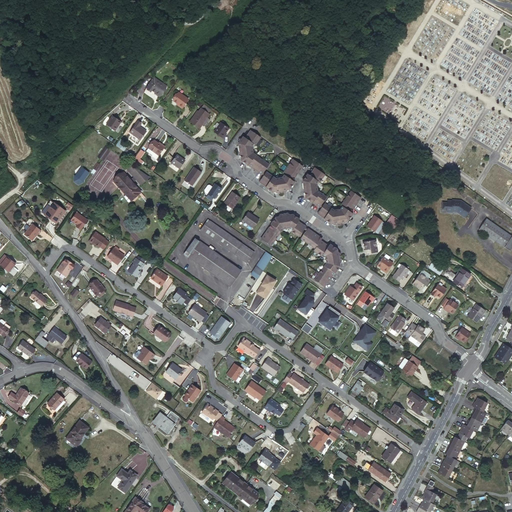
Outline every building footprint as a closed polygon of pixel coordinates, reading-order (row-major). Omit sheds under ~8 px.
[(152,75),(151,76),(164,85),(165,84),(152,75)] [(154,91),(158,94),(164,85),(151,76),(145,85),(146,86),(145,88),(148,91),(150,89),(154,91)] [(175,102),(181,106),(187,98),(177,91),(171,99),(175,102)] [(201,103),(199,107),(206,112),(209,108),(201,103)] [(194,114),(193,113),(187,120),(197,128),(201,123),(205,118),(208,113),(206,112),(199,107),(197,110),(194,114)] [(113,131),(117,124),(116,123),(118,120),(110,115),(104,125),(113,131)] [(127,132),(138,139),(144,131),(137,126),(139,124),(135,121),(134,123),(127,132)] [(219,121),(212,131),(222,138),(224,134),(223,133),(227,127),(219,121)] [(244,137),(242,136),(237,143),(240,160),(248,165),(262,174),(263,172),(268,164),(252,153),(251,146),(253,144),(254,145),(259,137),(249,130),(244,137)] [(157,155),(163,147),(157,143),(152,139),(147,147),(157,155)] [(105,147),(98,157),(104,161),(111,151),(105,147)] [(157,155),(150,150),(149,152),(151,154),(151,155),(154,158),(157,155)] [(180,159),(181,158),(175,154),(169,162),(178,167),(182,161),(180,159)] [(272,192),(274,191),(287,189),(289,189),(294,181),(292,180),(302,165),(292,158),(282,173),(283,174),(281,177),(274,178),(265,171),(264,173),(263,175),(259,181),(265,186),(265,187),(272,192)] [(134,178),(130,181),(133,184),(136,181),(141,186),(149,179),(132,166),(127,170),(134,178)] [(193,166),(183,180),(190,185),(200,171),(193,166)] [(89,173),(81,167),(75,176),(74,175),(73,181),(78,184),(84,182),(82,181),(89,173)] [(310,203),(317,207),(318,206),(323,198),(314,191),(313,184),(315,181),(316,182),(321,174),(311,168),(306,175),(304,174),(299,181),(302,198),(309,203),(310,203)] [(114,182),(125,195),(131,202),(141,193),(133,184),(130,181),(124,174),(114,182)] [(213,183),(206,193),(212,197),(213,197),(220,187),(213,183)] [(321,219),(328,224),(331,223),(343,221),(345,221),(350,213),(348,212),(359,197),(349,190),(338,205),(339,206),(337,209),(330,210),(321,204),(319,207),(318,208),(315,213),(321,218),(321,219)] [(230,191),(223,202),(231,207),(238,196),(230,191)] [(131,202),(125,195),(122,198),(127,203),(129,204),(131,202)] [(452,202),(447,201),(446,209),(445,211),(450,212),(451,210),(454,211),(464,218),(470,209),(460,202),(452,201),(452,202)] [(50,208),(46,215),(56,222),(64,211),(52,202),(49,207),(50,208)] [(246,211),(240,219),(252,227),(258,219),(246,211)] [(75,213),(70,220),(77,225),(76,226),(80,229),(86,221),(75,213)] [(290,214),(278,216),(275,216),(270,224),(260,238),(270,245),(282,228),(289,227),(292,228),(291,230),(298,235),(304,228),(305,226),(298,220),(299,218),(292,213),(290,214)] [(374,216),(366,227),(374,232),(382,221),(374,216)] [(511,237),(486,219),(481,226),(511,248),(511,237)] [(201,231),(235,255),(247,263),(253,253),(242,245),(208,221),(201,231)] [(35,225),(27,235),(35,241),(40,234),(41,235),(44,231),(35,225)] [(510,252),(511,249),(511,248),(481,226),(478,230),(510,252)] [(339,263),(337,250),(336,248),(329,243),(328,245),(320,240),(322,238),(307,228),(306,229),(300,237),(315,248),(314,249),(322,254),(322,253),(325,255),(326,264),(316,278),(315,280),(324,286),(334,272),(334,273),(339,266),(339,263)] [(99,247),(103,250),(108,243),(104,240),(105,239),(95,233),(89,241),(99,247)] [(195,239),(184,255),(230,287),(241,272),(195,239)] [(376,240),(363,243),(364,251),(370,250),(371,254),(378,253),(376,240)] [(113,249),(108,257),(115,261),(114,262),(118,265),(124,256),(113,249)] [(266,252),(251,275),(259,279),(273,257),(266,252)] [(5,256),(0,262),(0,265),(9,273),(16,265),(5,256)] [(140,270),(144,264),(142,264),(144,261),(138,257),(137,259),(136,259),(133,263),(134,263),(128,272),(135,277),(138,273),(137,271),(138,270),(140,270)] [(386,274),(393,264),(383,257),(377,266),(381,268),(384,270),(383,271),(386,274)] [(63,262),(57,270),(66,275),(71,268),(72,268),(75,265),(68,260),(66,264),(63,262)] [(439,274),(442,269),(431,262),(428,267),(439,274)] [(409,270),(402,265),(392,277),(399,282),(401,278),(402,279),(409,270)] [(462,287),(470,275),(462,269),(453,282),(462,287)] [(156,270),(151,279),(161,286),(167,278),(156,270)] [(255,293),(266,299),(276,279),(266,273),(255,293)] [(420,273),(412,284),(419,289),(422,284),(426,286),(430,281),(420,273)] [(95,279),(88,284),(96,294),(97,293),(103,289),(104,288),(100,284),(99,284),(95,279)] [(352,300),(362,287),(356,283),(353,288),(350,286),(344,294),(347,296),(352,300)] [(442,287),(438,284),(431,294),(435,297),(436,295),(441,298),(446,289),(442,286),(442,287)] [(75,288),(70,293),(74,297),(79,291),(75,288)] [(179,289),(173,297),(178,301),(177,302),(181,305),(188,295),(179,289)] [(48,299),(41,294),(37,291),(32,297),(43,305),(48,299)] [(372,301),(374,298),(364,291),(358,300),(359,300),(362,302),(367,306),(371,301),(372,301)] [(458,305),(450,299),(443,309),(447,311),(447,310),(452,314),(458,305)] [(117,300),(114,309),(134,316),(136,307),(130,305),(130,304),(117,300)] [(384,315),(390,320),(394,314),(391,312),(395,307),(388,302),(380,312),(377,316),(381,319),(384,315)] [(476,304),(473,308),(483,315),(485,311),(476,304)] [(195,305),(189,314),(197,319),(196,320),(200,322),(200,321),(205,314),(206,313),(195,305)] [(318,321),(331,328),(339,313),(326,306),(318,321)] [(483,315),(473,308),(467,317),(476,323),(480,318),(483,315)] [(200,321),(204,324),(210,317),(205,314),(200,321)] [(390,327),(398,333),(405,322),(403,322),(405,319),(399,314),(390,327)] [(102,318),(96,325),(107,334),(113,326),(102,318)] [(222,318),(210,334),(212,335),(218,339),(219,340),(230,324),(222,318)] [(280,320),(274,329),(287,338),(287,336),(292,340),(297,333),(280,320)] [(412,321),(406,330),(411,333),(417,324),(412,321)] [(410,334),(420,342),(425,336),(421,334),(425,328),(418,323),(417,324),(411,333),(410,334)] [(0,324),(0,335),(5,339),(11,332),(0,324)] [(508,328),(503,339),(511,344),(511,326),(509,324),(507,327),(508,328)] [(159,325),(153,333),(165,341),(170,333),(159,325)] [(361,330),(354,341),(368,351),(373,344),(370,342),(376,333),(366,326),(362,331),(361,330)] [(470,334),(461,327),(455,336),(461,340),(464,342),(470,334)] [(53,329),(46,339),(52,343),(55,339),(62,344),(67,338),(58,332),(53,329)] [(35,342),(45,350),(49,344),(43,339),(46,335),(42,332),(35,342)] [(420,342),(410,334),(408,337),(408,339),(414,343),(415,343),(416,341),(418,344),(419,343),(420,342)] [(244,339),(238,347),(248,354),(249,354),(255,358),(260,351),(254,347),(254,346),(251,343),(250,344),(244,339)] [(24,344),(19,350),(32,360),(37,353),(24,344)] [(307,344),(301,353),(312,361),(312,362),(315,364),(316,363),(321,356),(321,355),(315,350),(307,344)] [(498,348),(492,359),(502,364),(510,350),(499,344),(497,348),(498,348)] [(155,354),(145,347),(142,351),(143,351),(138,359),(146,365),(151,358),(152,358),(155,354)] [(77,361),(80,364),(80,365),(83,367),(83,366),(87,369),(92,362),(82,354),(77,361)] [(321,356),(316,363),(319,365),(324,358),(321,356)] [(413,363),(418,366),(421,362),(413,356),(410,359),(414,362),(413,363)] [(331,357),(326,365),(338,374),(343,366),(331,357)] [(410,359),(410,360),(403,369),(412,375),(418,367),(418,366),(413,363),(414,362),(410,359)] [(269,360),(262,369),(274,377),(280,369),(271,363),(272,362),(269,360)] [(384,372),(371,362),(364,372),(378,381),(384,372)] [(173,363),(166,372),(176,379),(182,370),(173,363)] [(235,364),(227,375),(236,381),(244,371),(235,364)] [(289,382),(304,393),(310,385),(294,374),(293,375),(290,373),(285,381),(288,383),(289,382)] [(142,376),(140,380),(140,381),(138,384),(145,389),(150,382),(142,376)] [(360,379),(356,384),(363,389),(366,384),(360,379)] [(156,399),(163,390),(151,382),(145,391),(156,399)] [(253,382),(246,391),(250,393),(261,400),(267,392),(253,382)] [(356,384),(351,391),(358,395),(363,389),(356,384)] [(193,385),(185,396),(193,402),(201,392),(193,385)] [(21,389),(12,401),(20,406),(28,394),(21,389)] [(375,402),(378,395),(369,391),(366,398),(375,402)] [(427,403),(420,398),(413,393),(409,399),(416,403),(412,409),(419,414),(427,403)] [(57,395),(48,405),(54,411),(64,401),(57,395)] [(271,399),(265,408),(268,411),(269,410),(276,414),(276,413),(281,407),(281,406),(271,399)] [(477,409),(485,413),(489,405),(479,400),(477,404),(476,403),(474,407),(477,409)] [(208,403),(202,411),(213,419),(219,411),(208,403)] [(400,417),(405,411),(395,404),(390,411),(386,408),(383,413),(396,422),(400,417)] [(334,405),(327,414),(336,420),(337,419),(340,422),(345,414),(342,412),(342,411),(334,405)] [(281,407),(276,413),(280,416),(285,410),(281,407)] [(474,418),(483,423),(487,414),(485,413),(477,409),(474,414),(475,414),(475,416),(474,418)] [(180,418),(173,413),(171,412),(166,418),(161,413),(154,423),(168,434),(180,418)] [(221,416),(214,427),(228,437),(234,428),(224,420),(225,419),(221,416)] [(475,431),(478,432),(483,423),(474,418),(472,421),(471,423),(470,422),(468,427),(475,431)] [(510,435),(511,431),(511,423),(511,422),(508,420),(505,424),(502,428),(510,435)] [(347,428),(346,429),(349,432),(351,429),(364,438),(370,430),(357,421),(355,423),(352,421),(350,422),(347,428)] [(80,423),(67,440),(78,448),(83,441),(81,440),(89,429),(80,423)] [(468,427),(465,425),(462,429),(463,430),(461,434),(471,439),(475,431),(468,427)] [(335,427),(332,432),(339,437),(341,433),(342,432),(335,427)] [(318,436),(312,445),(320,451),(324,445),(330,437),(318,428),(315,433),(318,436)] [(461,434),(459,438),(465,442),(468,443),(471,439),(461,434)] [(248,438),(244,435),(238,444),(249,451),(254,443),(248,439),(248,438)] [(461,451),(465,442),(459,438),(456,437),(454,441),(454,442),(453,441),(450,446),(461,451)] [(394,446),(384,458),(393,464),(402,451),(394,446)] [(447,455),(449,456),(456,460),(461,451),(450,446),(448,450),(449,451),(449,452),(447,455)] [(262,461),(268,466),(275,457),(268,453),(269,451),(266,449),(260,458),(263,460),(262,461)] [(339,450),(337,454),(345,459),(347,456),(339,450)] [(445,460),(443,465),(454,470),(458,461),(456,460),(449,456),(446,461),(445,460)] [(349,457),(346,461),(353,466),(356,462),(349,457)] [(369,470),(383,480),(384,478),(387,480),(391,474),(374,462),(371,466),(369,470)] [(442,470),(440,474),(447,478),(449,479),(454,470),(443,465),(441,469),(442,470)] [(118,489),(126,494),(138,476),(131,471),(129,475),(122,470),(117,477),(124,481),(118,489)] [(223,483),(238,494),(246,484),(231,473),(223,483)] [(336,483),(348,492),(353,485),(341,476),(336,483)] [(246,484),(238,494),(243,498),(241,500),(248,505),(258,493),(246,484)] [(365,498),(374,504),(377,499),(383,491),(375,485),(365,498)] [(426,494),(423,498),(426,500),(433,504),(438,495),(427,489),(425,493),(426,494)] [(268,511),(280,495),(275,492),(262,511),(268,511)] [(136,499),(126,511),(136,511),(137,511),(148,511),(150,510),(142,505),(143,504),(136,499)] [(348,511),(354,505),(347,499),(337,511),(338,511),(348,511)] [(427,511),(431,511),(435,505),(433,504),(426,500),(423,504),(422,503),(420,508),(427,511)]
